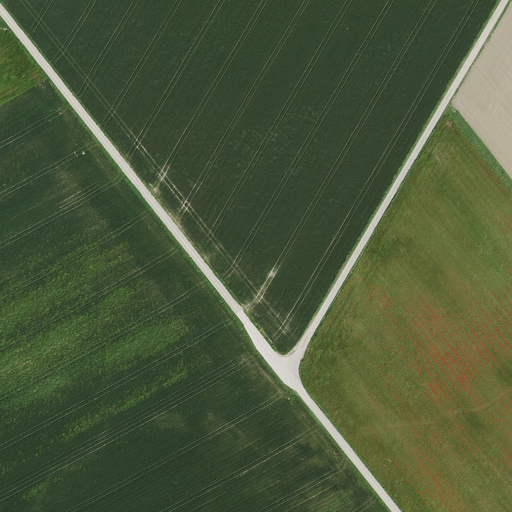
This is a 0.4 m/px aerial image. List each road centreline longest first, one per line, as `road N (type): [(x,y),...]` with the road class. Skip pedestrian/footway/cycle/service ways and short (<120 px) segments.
road 1 (track): [(0,16),(395,511)]
road 2 (track): [(503,0),(284,375)]
